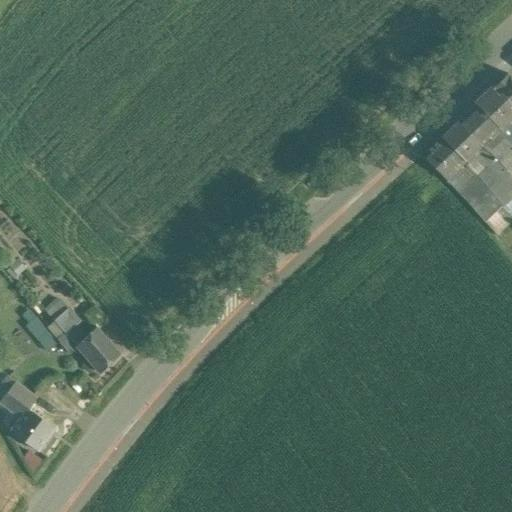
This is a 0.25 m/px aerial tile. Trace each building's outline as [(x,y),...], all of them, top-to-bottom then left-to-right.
[(511,77),(508,73),(492,88),(511,109),(511,77)] [(511,115),(511,109),(492,88),(475,105),(497,129),(511,115)] [(497,129),(475,105),(457,122),(480,146),(497,129)] [(511,138),(511,115),(497,129),(507,143),(511,138)] [(480,146),(457,122),(440,138),(463,163),(472,154),(480,146)] [(492,157),(507,143),(497,129),(480,146),(492,157)] [(463,163),(440,138),(421,156),(445,179),(451,174),(463,163)] [(511,146),(507,143),(492,157),(503,167),(511,158),(511,146)] [(492,157),(480,146),(472,154),(486,168),(478,176),(485,184),(502,206),(511,196),(511,179),(503,167),(492,157)] [(511,158),(503,167),(511,179),(511,158)] [(485,184),(478,176),(475,172),(466,181),(456,190),(484,222),(502,206),(485,184)] [(456,190),(466,181),(461,176),(456,180),(451,174),(445,179),(456,190)] [(44,310),(53,321),(66,309),(57,299),(44,310)] [(79,322),(67,308),(66,309),(53,321),(66,335),(77,348),(99,373),(119,353),(96,327),(84,337),(75,326),(79,322)] [(25,327),(48,353),(57,345),(34,319),(25,327)] [(69,354),(77,348),(66,335),(58,341),(69,354)] [(0,401),(15,381),(7,376),(0,385),(0,401)] [(10,430),(38,451),(55,428),(29,408),(36,397),(15,381),(0,401),(0,403),(19,417),(10,430)]
